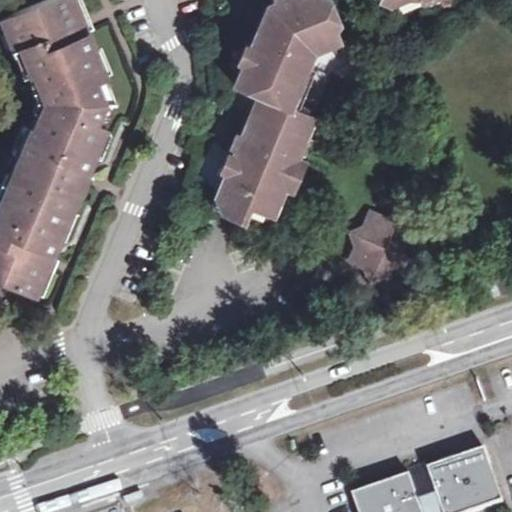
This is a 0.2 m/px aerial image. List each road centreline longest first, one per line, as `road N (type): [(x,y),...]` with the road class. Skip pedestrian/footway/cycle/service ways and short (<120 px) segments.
road 1 (residential): [(113,452),(84,369),(85,326),(175,119),(181,73),(154,0)]
road 2 (tertiary): [(511,309),(113,452)]
road 3 (tertiary): [(124,481),(511,344)]
